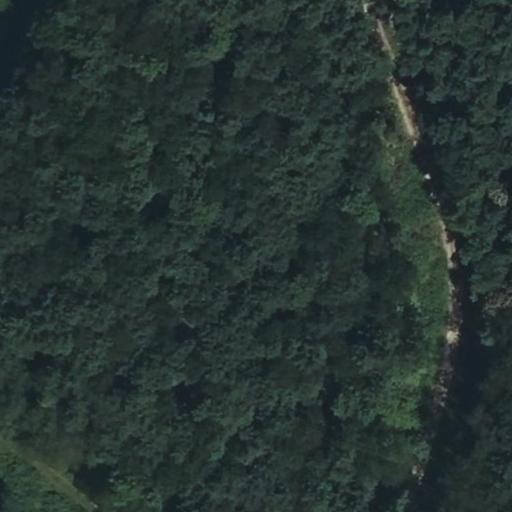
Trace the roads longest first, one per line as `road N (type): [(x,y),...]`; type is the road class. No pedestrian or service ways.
road 1 (track): [(406,511),(455,343),(455,307),(443,219),(363,0)]
road 2 (track): [(98,511),(0,423)]
